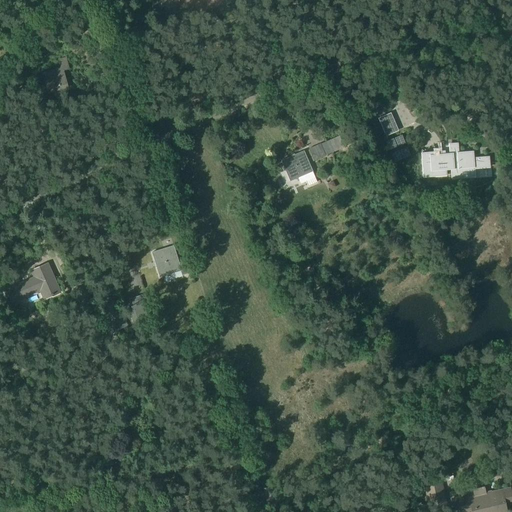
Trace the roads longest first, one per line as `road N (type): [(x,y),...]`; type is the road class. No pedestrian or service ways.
road 1 (unclassified): [(147,143),(266,87),(511,12)]
road 2 (unclassified): [(0,210),(147,143)]
road 3 (unclassified): [(147,143),(105,0)]
